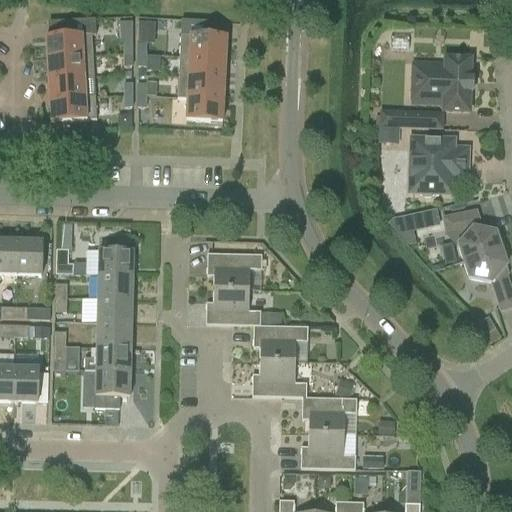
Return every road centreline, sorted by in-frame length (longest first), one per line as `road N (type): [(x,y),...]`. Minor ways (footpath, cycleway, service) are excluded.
road 1 (residential): [(293,192),(251,203),(14,194)]
road 2 (tertiary): [(449,401),(324,264),(293,192)]
road 3 (residential): [(166,511),(166,464),(154,453),(0,449)]
road 4 (tertiary): [(293,192),(295,0)]
road 5 (residential): [(13,37),(14,194)]
